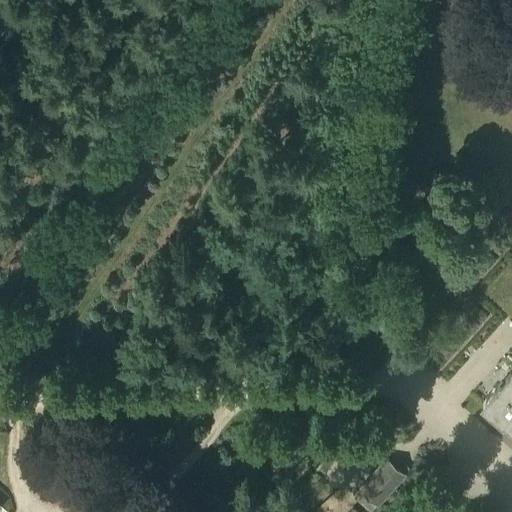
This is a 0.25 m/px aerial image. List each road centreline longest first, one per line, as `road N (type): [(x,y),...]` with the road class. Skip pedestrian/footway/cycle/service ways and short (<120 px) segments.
road 1 (track): [(511,473),(404,386),(366,300),(339,198),(334,105),(342,39)]
road 2 (unknown): [(207,395),(204,416),(130,498)]
